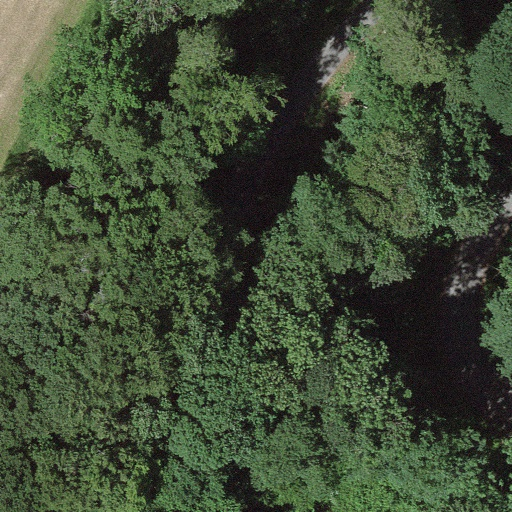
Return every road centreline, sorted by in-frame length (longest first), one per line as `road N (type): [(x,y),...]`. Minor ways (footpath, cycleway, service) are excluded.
road 1 (track): [(88,511),(265,159),(333,60),(388,0)]
road 2 (track): [(511,205),(463,312),(472,362),(511,397)]
